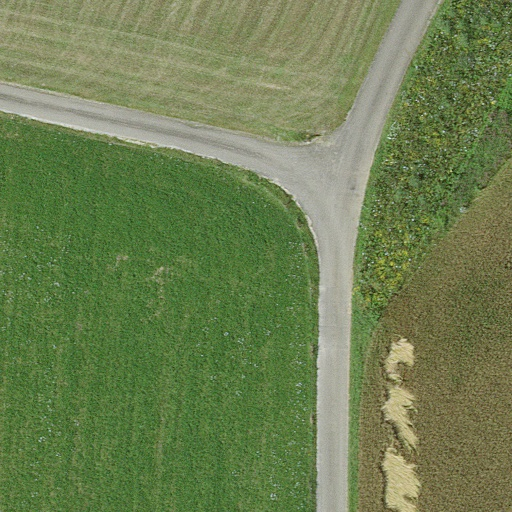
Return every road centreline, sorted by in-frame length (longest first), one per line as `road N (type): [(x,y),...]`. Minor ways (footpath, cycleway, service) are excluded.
road 1 (track): [(333,511),(327,366),(338,179),(421,0)]
road 2 (track): [(338,179),(0,102)]
